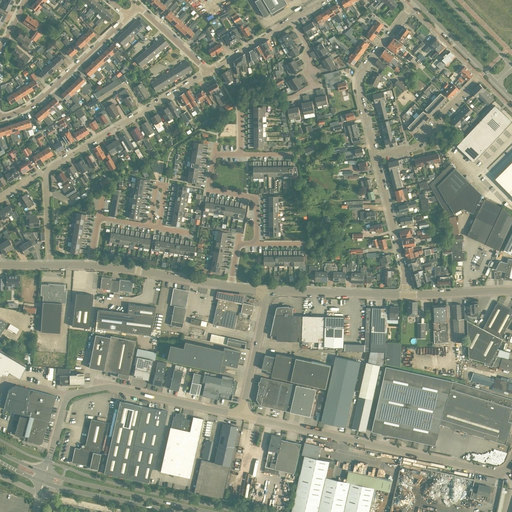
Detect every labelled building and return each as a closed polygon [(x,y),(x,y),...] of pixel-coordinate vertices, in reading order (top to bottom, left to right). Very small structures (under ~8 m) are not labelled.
[(43,0),(37,0),(36,2),(41,7),(44,9),(51,15),(52,16),(54,15),(50,11),(47,8),(43,4),(45,1),(43,0)] [(83,0),(83,1),(77,8),(79,10),(85,3),(86,2),(89,4),(92,0),(83,0)] [(91,8),(85,15),(87,16),(91,12),(93,9),(98,3),(94,0),(92,0),(89,4),(92,7),(91,8)] [(154,0),(151,4),(156,8),(161,3),(158,1),(158,0),(154,0)] [(161,3),(156,8),(161,13),(166,7),(173,0),(172,0),(167,0),(163,5),(161,3)] [(256,0),(254,1),(264,17),(270,13),(272,16),(284,9),(282,6),(286,4),(284,0),(256,0)] [(349,6),(353,12),(354,11),(356,9),(354,7),(352,8),(347,0),(343,0),(341,2),(345,8),(348,6),(348,7),(349,6)] [(393,0),(388,5),(391,7),(390,8),(390,9),(386,14),(385,16),(386,17),(391,13),(390,12),(392,10),(392,11),(398,5),(393,0)] [(11,6),(4,2),(1,8),(8,12),(11,6)] [(36,2),(31,7),(36,12),(39,9),(40,9),(41,7),(36,2)] [(98,3),(93,9),(94,11),(95,11),(96,10),(99,13),(103,8),(98,3)] [(170,11),(165,17),(170,21),(174,16),(172,14),(173,13),(172,13),(179,6),(177,4),(170,11)] [(337,4),(331,8),(337,17),(339,16),(340,16),(338,13),(341,11),(341,10),(337,4)] [(101,16),(95,23),(96,24),(95,25),(96,26),(95,27),(97,25),(108,12),(103,8),(99,13),(102,15),(101,16)] [(331,8),(326,11),(330,18),(333,16),(335,19),(336,18),(338,22),(339,20),(341,19),(339,16),(337,17),(331,8)] [(42,10),(42,11),(50,18),(51,15),(44,9),(42,10)] [(174,16),(170,21),(175,26),(180,20),(182,18),(186,13),(184,11),(178,18),(177,19),(174,16)] [(326,11),(321,14),(327,24),(328,23),(327,20),(328,20),(330,18),(326,11)] [(108,12),(97,25),(99,27),(105,20),(106,19),(109,21),(113,16),(108,12)] [(321,14),(315,18),(319,23),(319,25),(321,27),(325,25),(327,28),(328,27),(328,26),(330,25),(328,23),(327,24),(321,14)] [(23,22),(34,30),(35,29),(36,30),(41,23),(35,19),(34,20),(28,15),(23,22)] [(376,24),(374,26),(380,30),(384,25),(375,18),(372,15),(370,18),(376,22),(375,23),(376,24)] [(137,20),(132,24),(139,31),(144,27),(145,28),(148,25),(145,22),(142,25),(137,20)] [(180,20),(175,26),(180,30),(184,25),(181,23),(182,22),(180,20)] [(184,25),(180,30),(184,34),(196,22),(194,20),(188,27),(187,28),(184,25)] [(196,22),(184,34),(189,39),(194,34),(191,31),(192,31),(192,30),(198,24),(196,22)] [(308,22),(307,23),(313,35),(318,33),(316,30),(318,29),(316,25),(315,26),(312,22),(309,24),(308,22)] [(313,35),(307,23),(305,24),(306,26),(303,28),(309,38),(313,35)] [(132,24),(127,29),(134,36),(139,31),(132,24)] [(243,24),(239,27),(245,37),(250,34),(246,27),(245,28),(243,24)] [(371,29),(369,27),(368,28),(367,29),(370,30),(376,35),(380,30),(374,26),(372,29),(371,28),(371,29)] [(400,31),(407,37),(409,34),(412,37),(414,34),(411,31),(410,32),(404,27),(402,29),(401,29),(400,31)] [(88,31),(86,33),(90,38),(95,34),(90,28),(88,30),(88,31)] [(232,34),(230,36),(235,43),(240,40),(236,35),(239,33),(236,28),(231,31),(232,34)] [(127,29),(122,34),(129,41),(134,36),(127,29)] [(208,29),(204,31),(209,39),(213,37),(208,29)] [(372,41),(376,35),(370,30),(368,32),(368,33),(369,34),(367,36),(372,41)] [(73,32),(72,33),(79,40),(76,42),(81,47),(86,43),(80,37),(78,35),(74,31),(73,32)] [(407,37),(400,31),(400,32),(399,32),(398,34),(398,35),(396,37),(399,40),(405,45),(408,42),(405,40),(407,37)] [(203,33),(197,38),(199,41),(206,35),(204,32),(203,33)] [(23,44),(26,46),(24,49),(28,52),(30,49),(27,47),(28,47),(28,45),(28,44),(32,40),(26,34),(24,36),(20,33),(16,38),(23,44)] [(82,36),(80,37),(86,43),(90,38),(86,33),(83,36),(82,35),(82,36)] [(280,38),(283,43),(293,37),(291,35),(289,36),(287,33),(280,38)] [(129,41),(122,34),(117,39),(124,46),(129,41)] [(134,45),(142,39),(137,34),(131,39),(133,42),(132,43),(134,45)] [(235,43),(230,36),(227,37),(225,34),(220,37),(223,42),(226,41),(229,46),(231,45),(232,46),(234,44),(235,43)] [(162,37),(157,41),(163,49),(168,44),(162,37)] [(283,43),(286,48),(294,43),(291,40),(293,39),(293,37),(283,43)] [(66,38),(64,39),(69,44),(71,46),(76,52),(81,47),(76,42),(76,43),(74,40),(71,43),(71,42),(70,42),(66,38)] [(433,47),(435,50),(441,43),(437,38),(435,40),(430,45),(424,51),(427,53),(433,47)] [(353,41),(352,42),(357,46),(357,47),(358,48),(356,51),(361,55),(365,50),(356,43),(358,41),(358,40),(356,39),(354,41),(353,41)] [(394,39),(391,42),(406,55),(408,53),(403,49),(403,50),(401,48),(403,45),(394,39)] [(269,40),(264,43),(267,48),(267,47),(272,56),(273,55),(273,54),(272,49),(269,40)] [(358,41),(356,43),(365,50),(369,44),(364,40),(361,43),(360,42),(358,41)] [(157,41),(152,46),(158,53),(163,49),(157,41)] [(213,41),(211,43),(217,54),(219,53),(219,52),(222,50),(218,44),(215,45),(213,41)] [(316,51),(314,52),(315,54),(325,49),(325,48),(322,43),(322,41),(318,43),(314,46),(315,47),(314,48),(315,50),(316,51)] [(406,55),(391,42),(387,47),(396,54),(398,51),(401,53),(400,55),(404,58),(406,55)] [(413,52),(416,54),(421,48),(424,44),(422,42),(419,46),(419,45),(413,52)] [(114,43),(109,48),(120,60),(122,59),(119,55),(120,54),(117,51),(119,49),(114,43)] [(217,54),(211,43),(208,44),(211,48),(208,50),(212,56),(215,55),(217,54)] [(267,48),(264,43),(259,46),(264,54),(267,52),(270,57),(272,56),(267,47),(267,48)] [(289,52),(289,53),(299,47),(297,44),(295,46),(294,43),(286,48),(289,52)] [(441,43),(435,50),(437,51),(432,56),(434,59),(439,54),(446,48),(441,43)] [(28,56),(16,46),(11,52),(25,64),(30,58),(28,56)] [(69,49),(66,51),(71,56),(76,52),(71,46),(69,48),(69,49)] [(152,46),(146,50),(152,58),(158,53),(152,46)] [(258,46),(253,49),(259,57),(261,56),(264,61),(266,59),(258,46)] [(325,49),(315,54),(316,55),(318,54),(319,55),(320,57),(321,57),(322,58),(328,55),(329,54),(330,51),(327,46),(325,48),(325,49)] [(289,52),(287,54),(289,58),(291,57),(295,54),(299,52),(297,49),(299,48),(299,47),(289,53),(289,52)] [(109,48),(104,52),(109,57),(111,55),(114,58),(118,62),(120,60),(109,48)] [(259,57),(253,49),(248,53),(247,54),(250,66),(254,64),(252,61),(254,60),(256,63),(259,61),(257,58),(259,57)] [(346,51),(345,52),(350,56),(349,57),(350,58),(348,61),(354,65),(358,60),(349,53),(350,51),(350,50),(350,51),(347,49),(346,51)] [(386,49),(383,53),(400,66),(402,64),(398,61),(393,58),(395,56),(386,49)] [(146,50),(141,55),(147,62),(152,58),(146,50)] [(49,51),(47,53),(52,57),(53,59),(59,65),(64,61),(63,60),(59,56),(56,58),(56,57),(55,58),(53,56),(49,52),(49,51)] [(354,53),(350,51),(349,53),(358,60),(361,55),(356,51),(354,53)] [(436,65),(439,68),(453,54),(449,51),(441,59),(443,60),(440,63),(439,62),(436,65)] [(104,52),(99,57),(111,69),(113,67),(106,60),(109,57),(104,52)] [(400,66),(383,53),(380,57),(389,64),(390,62),(395,65),(394,66),(396,67),(394,70),(393,70),(394,71),(398,73),(400,70),(401,70),(403,68),(400,66)] [(423,61),(426,57),(422,53),(418,56),(423,61)] [(245,54),(239,58),(240,66),(242,65),(243,72),(247,72),(245,54)] [(453,54),(439,68),(441,70),(444,67),(444,66),(446,64),(448,65),(456,57),(453,54)] [(147,62),(141,55),(135,59),(141,67),(147,62)] [(323,67),(333,61),(330,56),(329,57),(328,55),(322,58),(323,60),(322,61),(323,63),(324,64),(322,65),(323,67)] [(99,57),(94,61),(102,69),(105,66),(109,71),(111,69),(99,57)] [(52,62),(49,65),(54,70),(59,65),(53,59),(52,61),(52,62)] [(375,64),(383,70),(383,71),(387,73),(388,71),(390,72),(392,74),(394,71),(393,70),(394,70),(387,65),(387,66),(378,59),(375,64)] [(39,60),(38,62),(42,66),(44,68),(49,74),(54,70),(49,65),(47,67),(46,66),(45,67),(43,65),(44,65),(39,60)] [(286,71),(287,72),(299,64),(298,62),(296,63),(294,60),(286,65),(289,69),(286,71)] [(94,61),(90,66),(101,78),(103,76),(96,69),(99,66),(102,69),(94,61)] [(187,61),(181,65),(186,73),(192,69),(187,61)] [(333,61),(323,67),(324,68),(326,67),(328,70),(334,66),(335,69),(339,67),(337,64),(335,65),(333,61)] [(299,69),(298,67),(298,66),(300,65),(299,64),(287,72),(289,76),(288,76),(288,78),(288,79),(295,75),(293,73),(299,69)] [(181,65),(175,69),(180,77),(186,73),(181,65)] [(101,78),(90,66),(84,71),(90,76),(93,73),(99,80),(101,78)] [(462,75),(458,79),(459,81),(462,79),(463,77),(469,71),(465,67),(459,73),(462,75)] [(42,71),(40,74),(44,79),(49,74),(44,68),(42,70),(42,71)] [(175,69),(169,72),(174,80),(180,77),(175,69)] [(232,80),(227,71),(222,74),(227,83),(232,80)] [(469,71),(463,77),(468,81),(474,75),(469,71)] [(169,72),(163,76),(168,84),(174,80),(169,72)] [(332,72),(324,74),(325,80),(330,79),(331,86),(332,88),(335,87),(338,86),(339,90),(347,88),(348,87),(347,85),(346,85),(346,82),(341,83),(340,76),(334,77),(332,72)] [(33,73),(29,76),(32,81),(32,82),(29,84),(33,90),(39,86),(35,80),(37,79),(36,78),(37,78),(33,73)] [(372,78),(370,83),(377,87),(379,82),(381,78),(382,76),(376,73),(375,75),(374,74),(372,78)] [(301,81),(300,80),(299,78),(297,79),(297,78),(296,76),(295,77),(295,75),(288,79),(289,81),(288,81),(285,83),(289,88),(301,81)] [(163,76),(157,80),(162,88),(168,84),(163,76)] [(81,77),(76,81),(88,93),(89,92),(83,85),(83,84),(85,81),(81,77)] [(20,78),(18,79),(27,93),(33,90),(29,84),(26,86),(26,85),(25,85),(20,78)] [(18,79),(16,80),(19,85),(19,86),(21,89),(18,91),(22,97),(27,93),(18,79)] [(397,91),(395,93),(396,94),(394,96),(395,97),(395,99),(400,94),(407,88),(398,79),(393,84),(399,89),(397,91)] [(162,88),(157,80),(152,83),(156,91),(162,88)] [(76,81),(71,86),(76,90),(78,88),(85,95),(88,93),(76,81)] [(301,81),(289,88),(290,91),(295,92),(302,88),(301,86),(300,83),(302,82),(301,81)] [(134,88),(142,100),(149,96),(141,83),(134,88)] [(216,83),(212,85),(220,97),(221,97),(217,90),(220,89),(216,83)] [(453,84),(449,89),(455,95),(459,90),(453,84)] [(471,92),(474,95),(482,87),(479,84),(471,92)] [(220,97),(212,85),(207,88),(211,95),(213,93),(217,99),(220,97)] [(7,86),(5,87),(5,88),(10,95),(10,96),(7,98),(11,104),(16,100),(12,93),(11,91),(7,86)] [(71,86),(66,90),(72,96),(74,94),(73,93),(76,90),(71,86)] [(477,98),(479,96),(482,93),(483,94),(486,91),(485,90),(486,90),(482,87),(474,95),(477,98)] [(120,96),(124,94),(126,97),(124,99),(129,108),(135,104),(130,95),(127,92),(125,89),(119,93),(120,96)] [(455,95),(449,89),(445,93),(451,99),(455,95)] [(66,90),(61,94),(66,99),(69,97),(70,98),(70,97),(72,96),(66,90)] [(185,93),(193,107),(196,105),(193,100),(195,99),(198,104),(200,102),(197,98),(195,99),(190,90),(185,93)] [(14,93),(12,93),(16,100),(22,97),(18,91),(15,93),(15,92),(14,93)] [(196,95),(197,98),(200,102),(205,100),(208,105),(211,104),(205,94),(204,94),(202,91),(201,91),(199,92),(199,93),(196,95)] [(479,96),(483,101),(490,95),(486,91),(483,94),(482,93),(479,96)] [(373,95),(376,104),(380,103),(380,102),(384,101),(386,100),(385,95),(384,92),(373,95)] [(186,104),(189,109),(192,107),(184,93),(179,96),(184,105),(186,104)] [(441,93),(437,97),(443,103),(447,99),(441,93)] [(490,95),(483,101),(488,105),(494,99),(490,95)] [(437,97),(433,101),(439,107),(443,103),(437,97)] [(55,98),(50,102),(61,116),(63,114),(57,107),(57,106),(59,103),(55,98)] [(167,104),(176,118),(179,116),(175,109),(177,108),(172,101),(167,104)] [(385,108),(384,101),(380,102),(380,103),(376,104),(377,110),(385,108)] [(433,101),(429,105),(435,111),(439,107),(433,101)] [(50,102),(45,107),(49,112),(52,109),(53,110),(54,110),(56,112),(55,113),(59,117),(61,116),(50,102)] [(106,108),(113,118),(119,114),(115,107),(116,107),(113,103),(106,108)] [(233,108),(230,103),(224,106),(227,111),(233,108)] [(511,116),(497,103),(496,105),(511,119),(511,122),(510,124),(511,126),(511,116)] [(296,121),(293,105),(291,106),(291,108),(288,109),(290,120),(295,119),(295,121),(296,121)] [(435,111),(429,105),(425,109),(432,115),(435,111)] [(495,105),(457,146),(474,163),(494,141),(510,125),(510,124),(511,122),(509,120),(510,119),(495,105)] [(466,105),(462,109),(469,115),(473,111),(466,105)] [(45,107),(40,111),(51,124),(53,122),(47,115),(46,114),(49,112),(45,107)] [(81,108),(78,110),(85,123),(86,123),(85,121),(87,120),(84,115),(85,115),(81,108)] [(161,112),(167,121),(173,117),(167,108),(161,112)] [(98,118),(102,125),(108,122),(101,111),(98,113),(95,109),(92,111),(95,117),(97,116),(98,118)] [(462,109),(459,113),(465,119),(469,115),(462,109)] [(85,123),(78,110),(74,112),(79,119),(79,118),(83,124),(85,123)] [(51,124),(40,111),(35,115),(39,120),(42,118),(49,126),(51,124)] [(187,111),(184,112),(193,127),(195,125),(191,119),(192,119),(187,111)] [(423,111),(419,115),(426,121),(429,117),(423,111)] [(193,127),(184,112),(180,115),(186,123),(187,124),(189,123),(192,127),(193,127)] [(342,122),(355,119),(353,112),(341,116),(342,122)] [(459,113),(455,117),(461,123),(465,119),(459,113)] [(154,116),(151,118),(154,122),(155,124),(154,125),(156,128),(162,125),(163,125),(163,124),(162,123),(161,121),(157,114),(154,116)] [(65,118),(63,119),(69,129),(71,127),(68,122),(71,120),(69,118),(71,117),(70,115),(66,118),(65,118)] [(419,115),(416,119),(422,125),(426,121),(419,115)] [(461,123),(455,117),(451,121),(457,127),(461,123)] [(29,119),(22,121),(25,129),(26,131),(28,137),(30,136),(28,131),(29,130),(28,127),(31,126),(29,119)] [(69,129),(63,119),(58,122),(61,128),(64,126),(65,127),(67,126),(69,129)] [(416,119),(412,123),(418,129),(422,125),(416,119)] [(87,121),(93,130),(98,127),(94,120),(92,122),(90,120),(87,121)] [(22,121),(16,123),(18,130),(22,128),(22,129),(23,129),(25,129),(22,121)] [(78,121),(75,123),(77,126),(83,136),(89,133),(85,127),(82,128),(78,121)] [(144,128),(143,128),(148,135),(154,132),(147,121),(142,125),(144,128)] [(342,124),(343,124),(342,122),(339,122),(339,125),(332,127),(333,131),(343,128),(342,124)] [(16,123),(10,125),(12,133),(13,136),(15,141),(18,140),(15,132),(15,131),(18,130),(16,123)] [(77,126),(75,123),(73,124),(77,131),(74,133),(77,140),(83,136),(77,126)] [(418,129),(412,123),(408,127),(414,133),(418,129)] [(341,133),(341,134),(358,130),(356,124),(344,127),(345,132),(341,133)] [(10,125),(4,127),(6,134),(9,133),(9,134),(10,134),(12,133),(10,125)] [(137,128),(131,132),(137,141),(138,143),(143,140),(147,147),(150,145),(146,137),(143,138),(143,137),(137,128)] [(61,134),(67,144),(74,140),(68,130),(61,134)] [(358,130),(341,134),(342,136),(344,136),(344,135),(350,134),(352,142),(360,140),(359,136),(358,130)] [(126,149),(127,152),(134,147),(126,134),(121,138),(123,141),(121,142),(126,149)] [(29,140),(32,145),(37,142),(34,137),(29,140)] [(397,146),(397,142),(396,142),(395,137),(393,138),(389,139),(388,138),(384,139),(385,144),(387,148),(397,146)] [(62,140),(56,144),(53,139),(50,141),(57,152),(64,148),(62,146),(65,144),(62,140)] [(117,140),(112,143),(117,151),(116,151),(120,156),(123,154),(121,151),(123,150),(122,148),(117,140)] [(117,151),(112,143),(106,146),(111,154),(116,151),(117,151)] [(93,149),(99,160),(105,157),(99,145),(93,149)] [(314,152),(312,146),(304,149),(307,155),(314,152)] [(44,148),(42,149),(47,158),(49,156),(49,157),(53,155),(48,147),(45,149),(44,148)] [(7,153),(10,160),(15,157),(13,154),(17,152),(15,148),(7,153)] [(138,148),(134,151),(140,159),(143,156),(138,148)] [(347,152),(344,153),(346,159),(356,156),(361,155),(363,155),(364,154),(362,148),(355,150),(351,151),(347,152)] [(39,150),(36,151),(42,161),(44,160),(48,158),(47,158),(42,149),(43,151),(40,152),(39,150)] [(42,161),(36,151),(34,152),(36,155),(32,157),(37,164),(41,162),(40,162),(42,161)] [(438,153),(432,154),(434,163),(438,162),(438,163),(439,164),(444,163),(442,153),(439,154),(438,153)] [(432,154),(426,155),(429,164),(432,163),(433,166),(435,165),(434,163),(432,154)] [(89,164),(91,169),(97,165),(91,155),(86,158),(89,164)] [(421,157),(423,166),(426,165),(427,168),(429,167),(429,164),(426,155),(426,156),(421,157)] [(114,156),(111,158),(117,167),(119,165),(114,156)] [(413,164),(414,170),(417,169),(417,167),(423,166),(421,157),(420,157),(415,158),(415,160),(416,163),(413,164)] [(110,165),(107,166),(110,171),(117,167),(111,158),(111,159),(107,161),(110,165)] [(25,160),(23,161),(28,170),(33,167),(29,160),(26,162),(25,160)] [(76,164),(82,173),(86,170),(87,172),(91,170),(87,163),(85,164),(82,160),(76,164)] [(394,170),(399,169),(401,169),(401,168),(400,164),(400,163),(399,160),(388,163),(389,167),(390,173),(395,172),(394,170)] [(28,170),(23,161),(21,163),(22,164),(18,166),(23,173),(28,170)] [(288,161),(288,167),(288,176),(298,176),(297,167),(291,167),(291,161),(288,161)] [(511,161),(495,179),(509,193),(511,190),(511,161)] [(9,181),(14,178),(7,166),(4,162),(2,163),(5,167),(7,170),(3,172),(5,175),(9,181)] [(355,165),(357,172),(360,171),(361,171),(368,169),(366,162),(355,165)] [(448,217),(463,208),(473,213),(482,194),(470,183),(451,164),(429,185),(448,217)] [(9,165),(7,166),(14,178),(19,175),(15,169),(12,166),(10,167),(9,165)] [(72,166),(66,170),(72,179),(70,180),(73,184),(75,183),(72,179),(78,175),(72,166)] [(395,172),(390,173),(392,178),(400,176),(399,169),(394,170),(395,172)] [(62,172),(56,176),(60,182),(61,182),(62,184),(62,185),(64,188),(66,192),(65,192),(67,197),(76,191),(73,187),(74,187),(70,180),(69,181),(67,178),(66,179),(66,178),(62,172)] [(85,183),(82,177),(78,179),(85,190),(88,188),(85,183)] [(99,182),(103,188),(111,183),(107,177),(99,182)] [(365,180),(365,179),(360,180),(363,189),(372,186),(370,179),(365,180)] [(429,188),(427,181),(419,183),(420,190),(429,188)] [(364,191),(366,201),(370,201),(370,200),(375,198),(373,191),(368,192),(367,190),(364,191)] [(408,193),(396,196),(398,201),(401,201),(403,200),(405,200),(405,199),(409,198),(408,194),(408,193)] [(24,208),(27,206),(28,209),(35,205),(31,198),(28,200),(25,195),(19,199),(24,208)] [(420,200),(422,210),(430,209),(428,198),(420,200)] [(511,216),(503,208),(484,199),(467,236),(499,251),(511,222),(511,216)] [(402,212),(404,212),(409,210),(409,209),(416,207),(415,201),(412,201),(403,204),(403,205),(399,206),(400,213),(402,212)] [(8,205),(4,208),(9,216),(11,215),(14,219),(19,216),(15,210),(13,212),(8,205)] [(0,214),(3,218),(0,220),(3,226),(9,222),(6,218),(9,216),(4,208),(0,210),(0,214)] [(375,211),(363,212),(363,220),(375,220),(375,211)] [(33,219),(33,215),(26,216),(26,220),(30,220),(30,227),(31,227),(32,227),(34,227),(34,226),(39,226),(38,219),(36,219),(33,219)] [(407,216),(405,217),(405,218),(400,219),(401,225),(413,223),(412,217),(408,218),(407,216)] [(456,216),(449,218),(452,235),(459,234),(456,216)] [(383,231),(381,224),(370,227),(369,224),(366,225),(367,227),(366,227),(367,232),(370,231),(376,230),(377,232),(383,231)] [(400,231),(402,238),(412,237),(411,234),(413,234),(412,229),(410,229),(400,231)] [(6,241),(4,242),(9,250),(13,248),(9,240),(12,239),(6,230),(5,231),(7,234),(3,236),(6,241)] [(28,241),(25,243),(30,251),(35,248),(31,242),(37,239),(33,233),(22,233),(28,241)] [(511,233),(503,251),(511,254),(511,233)] [(154,235),(152,244),(155,245),(154,249),(159,250),(160,241),(158,241),(159,236),(154,235)] [(452,242),(452,245),(451,245),(451,250),(452,250),(453,265),(462,265),(462,261),(465,261),(464,252),(462,252),(462,242),(464,242),(463,235),(452,236),(452,242)] [(414,238),(402,241),(404,248),(416,246),(414,238)] [(378,239),(372,240),(373,242),(374,245),(374,248),(379,247),(378,243),(379,243),(379,244),(380,243),(382,250),(387,248),(387,246),(385,239),(379,240),(378,239)] [(30,251),(25,243),(22,245),(20,240),(14,243),(18,249),(20,247),(25,254),(30,251)] [(0,248),(3,254),(9,250),(4,242),(1,244),(0,242),(0,248)] [(382,256),(380,257),(382,266),(389,266),(388,262),(391,262),(389,254),(383,256),(382,256)] [(407,260),(409,264),(411,263),(411,264),(414,264),(414,266),(417,265),(417,267),(422,265),(422,264),(420,257),(407,260)] [(504,279),(511,280),(511,259),(508,259),(508,263),(500,261),(496,270),(506,272),(504,279)] [(411,263),(409,264),(410,271),(420,268),(423,268),(422,268),(424,267),(425,270),(434,267),(434,261),(429,263),(429,262),(422,264),(422,265),(417,267),(417,265),(414,266),(414,264),(411,264),(411,263)] [(358,283),(359,273),(355,273),(355,267),(353,267),(353,262),(349,262),(349,264),(349,267),(350,267),(350,274),(352,274),(352,279),(351,282),(358,283)] [(359,273),(358,283),(363,283),(364,274),(367,274),(367,268),(366,265),(363,265),(363,268),(361,268),(361,273),(359,273)] [(315,281),(322,281),(322,272),(319,272),(319,266),(310,266),(309,274),(316,274),(315,281)] [(328,273),(331,273),(331,267),(325,266),(325,272),(322,272),(322,281),(327,282),(328,273)] [(440,270),(435,270),(435,275),(440,275),(441,275),(441,277),(438,277),(438,285),(444,285),(443,266),(443,272),(440,272),(440,270)] [(333,282),(340,282),(340,272),(337,272),(337,267),(331,267),(331,273),(334,273),(333,282)] [(346,274),(350,274),(350,267),(349,267),(343,267),(343,272),(340,272),(340,282),(346,282),(346,274)] [(419,273),(411,275),(413,281),(427,278),(426,273),(423,274),(419,275),(419,273)] [(19,286),(19,277),(8,277),(6,277),(6,280),(3,280),(3,279),(0,278),(0,289),(3,289),(3,285),(6,285),(6,286),(19,286)] [(102,277),(100,289),(110,290),(110,292),(113,292),(114,292),(115,287),(111,286),(111,280),(112,278),(102,277)] [(427,278),(413,281),(414,287),(415,287),(422,285),(421,281),(422,281),(425,281),(425,282),(428,281),(427,278)] [(115,287),(114,292),(118,293),(118,291),(132,293),(134,281),(120,279),(120,281),(119,287),(115,287)] [(43,296),(40,332),(60,333),(62,303),(66,304),(66,293),(64,293),(65,285),(49,284),(48,285),(41,285),(40,295),(43,296)] [(174,306),(171,325),(182,327),(189,292),(173,289),(171,305),(174,306)] [(216,297),(218,298),(227,299),(227,300),(242,304),(243,303),(245,294),(217,290),(216,297)] [(76,293),(73,315),(82,316),(84,294),(76,293)] [(93,294),(84,294),(82,316),(91,317),(93,294)] [(242,304),(227,300),(227,299),(218,298),(216,307),(212,324),(247,332),(251,315),(254,305),(243,303),(242,304)] [(408,302),(408,316),(418,316),(418,302),(408,302)] [(483,362),(482,364),(492,367),(493,365),(511,370),(511,360),(498,356),(500,350),(498,349),(502,340),(500,339),(511,317),(511,310),(497,302),(483,329),(467,321),(469,358),(483,362)] [(467,310),(467,315),(471,315),(471,317),(479,316),(478,303),(470,304),(470,305),(467,305),(467,310)] [(98,309),(95,329),(150,336),(156,307),(129,304),(127,313),(98,309)] [(461,304),(452,305),(454,342),(465,342),(464,319),(461,319),(461,304)] [(23,311),(35,314),(36,308),(24,305),(23,311)] [(433,305),(434,343),(449,343),(447,305),(433,305)] [(277,341),(324,342),(325,327),(326,327),(326,317),(293,316),(293,307),(278,307),(277,308),(271,335),(277,335),(277,341)] [(390,320),(398,320),(399,307),(390,307),(390,320)] [(370,352),(386,353),(386,352),(385,364),(394,366),(401,367),(401,343),(386,343),(388,308),(373,308),(367,308),(365,348),(365,352),(370,352)] [(91,317),(82,316),(73,315),(72,326),(89,328),(91,317)] [(326,327),(344,328),(344,317),(326,317),(326,327)] [(428,323),(425,323),(418,323),(417,338),(425,338),(425,331),(428,331),(428,323)] [(7,328),(16,334),(19,329),(10,324),(7,328)] [(344,328),(326,327),(325,327),(324,342),(324,347),(343,348),(344,328)] [(118,373),(117,377),(128,379),(136,341),(111,336),(110,338),(95,335),(89,367),(118,373)] [(228,337),(226,345),(244,349),(246,341),(228,337)] [(221,364),(222,364),(237,367),(240,351),(224,348),(223,350),(185,341),(183,348),(170,345),(167,360),(219,372),(221,364)] [(9,372),(19,378),(25,366),(0,351),(0,375),(1,376),(2,373),(7,375),(9,372)] [(331,365),(334,355),(321,352),(319,362),(277,353),(276,358),(266,355),(263,369),(268,370),(267,371),(273,372),(272,376),(326,388),(331,365)] [(334,355),(331,365),(334,366),(322,422),(346,427),(361,362),(336,356),(334,355)] [(133,376),(148,380),(152,360),(137,357),(133,376)] [(380,365),(368,363),(367,362),(352,429),(366,432),(380,365)] [(152,385),(161,387),(166,367),(157,365),(152,385)] [(511,399),(453,381),(386,367),(372,431),(436,446),(440,424),(502,443),(508,422),(511,423),(511,399)] [(84,383),(84,380),(84,373),(77,374),(77,375),(69,375),(69,369),(58,368),(57,375),(60,375),(60,385),(80,385),(80,384),(84,383)] [(170,389),(178,391),(183,371),(174,369),(170,389)] [(191,382),(190,390),(189,393),(196,395),(199,395),(201,385),(198,384),(200,374),(193,373),(191,382)] [(508,378),(508,381),(496,377),(495,379),(473,373),(471,381),(479,383),(492,387),(492,390),(504,394),(505,391),(511,393),(511,382),(511,379),(508,378)] [(219,397),(231,400),(232,394),(231,394),(234,381),(207,375),(202,396),(219,399),(219,397)] [(261,406),(285,411),(287,404),(287,405),(288,400),(293,401),(297,385),(269,379),(262,377),(261,381),(260,381),(259,382),(259,384),(259,385),(260,385),(257,396),(258,396),(257,399),(260,404),(261,404),(261,406)] [(55,396),(30,389),(15,385),(9,389),(3,409),(26,415),(28,416),(28,418),(20,416),(14,435),(24,438),(27,439),(27,441),(39,445),(42,443),(48,421),(49,421),(55,396)] [(287,404),(285,411),(310,416),(316,389),(297,385),(293,401),(288,400),(287,405),(287,404)] [(164,408),(161,408),(160,410),(120,401),(104,473),(148,483),(152,468),(155,469),(168,411),(163,410),(164,408)] [(182,415),(182,413),(180,413),(179,415),(178,414),(176,413),(175,417),(174,416),(171,427),(170,427),(160,472),(190,478),(203,419),(193,417),(192,421),(184,419),(185,415),(183,415),(182,415)] [(87,424),(90,424),(85,444),(89,445),(88,451),(75,448),(72,462),(90,466),(89,468),(97,470),(101,454),(99,454),(106,422),(88,418),(87,424)] [(223,424),(220,435),(225,437),(223,444),(218,443),(214,463),(201,460),(194,493),(222,499),(238,427),(223,424)] [(269,449),(264,472),(278,475),(279,470),(295,473),(301,444),(282,440),(282,437),(272,435),(269,449)] [(201,458),(209,460),(213,441),(205,440),(201,458)] [(292,511),(370,511),(376,488),(346,482),(331,478),(335,461),(318,458),(321,446),(305,443),(302,455),(305,456),(292,511)] [(475,480),(475,479),(443,472),(442,474),(445,474),(445,476),(451,477),(451,478),(467,482),(468,479),(475,480)] [(494,488),(491,488),(491,487),(479,485),(478,489),(474,488),(472,498),(476,499),(477,493),(489,496),(490,492),(493,493),(494,488)] [(106,511),(107,506),(62,496),(60,501),(73,504),(72,509),(86,511),(87,511),(87,510),(91,511),(92,508),(106,511)]
